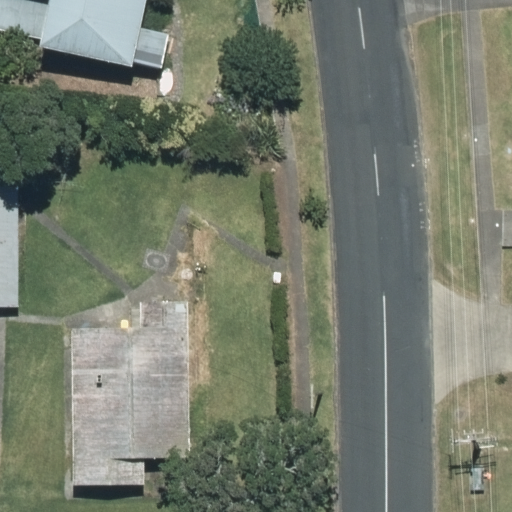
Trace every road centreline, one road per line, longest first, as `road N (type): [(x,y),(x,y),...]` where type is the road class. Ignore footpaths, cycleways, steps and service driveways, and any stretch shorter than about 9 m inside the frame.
road 1 (tertiary): [(358,0),(391,334)]
road 2 (tertiary): [(391,334),(389,511)]
road 3 (residential): [(391,334),(511,341)]
